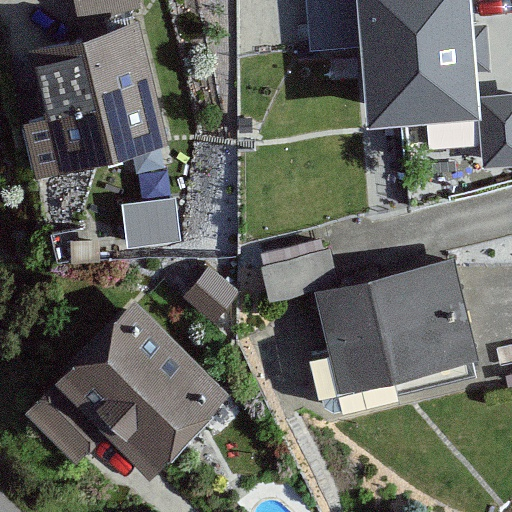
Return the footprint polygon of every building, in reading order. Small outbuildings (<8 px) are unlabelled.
[(462,0),(353,0),(356,112),(465,109),(462,0)] [(30,184),(160,159),(137,39),(34,58),(46,122),(19,127),(30,184)] [(511,109),(475,110),(476,170),(511,169),(511,109)] [(125,216),(131,263),(187,255),(180,208),(125,216)] [(455,267),(323,291),(342,398),(474,375),(455,267)] [(237,402),(147,304),(32,408),(85,467),(119,435),(156,476),(237,402)]
